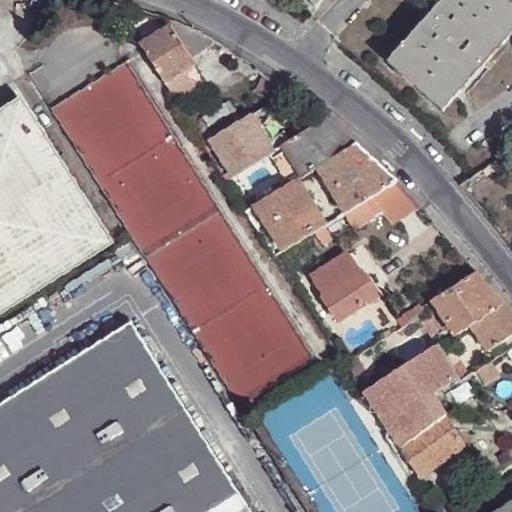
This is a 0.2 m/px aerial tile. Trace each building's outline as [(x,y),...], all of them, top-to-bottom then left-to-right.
[(306,0),(316,9),(324,0),(306,0)] [(511,36),(511,6),(504,0),(444,0),(416,32),(387,63),(443,113),(511,36)] [(154,14),(140,10),(125,16),(138,38),(154,14)] [(173,22),(166,19),(162,33),(171,27),(173,22)] [(204,33),(173,22),(171,27),(180,43),(192,59),(216,41),(204,33)] [(171,27),(162,33),(143,45),(145,48),(167,83),(196,65),(194,63),(192,59),(180,43),(171,27)] [(291,93),(268,77),(258,91),(274,101),(291,93)] [(0,301),(97,240),(56,177),(65,172),(18,98),(16,94),(0,103),(0,301)] [(0,301),(0,319),(117,245),(69,170),(22,95),(18,98),(65,172),(56,177),(97,240),(0,301)] [(211,140),(243,121),(232,103),(194,125),(206,142),(211,140)] [(273,136),(257,113),(252,115),(268,140),(273,136)] [(268,140),(252,115),(243,121),(211,140),(233,176),(284,144),(292,140),(285,129),(273,136),(268,140)] [(356,145),(325,120),(292,140),(284,144),(304,176),(318,168),(356,145)] [(397,182),(356,145),(318,168),(347,212),(371,198),(397,182)] [(496,170),(511,158),(511,151),(493,165),(496,170)] [(328,224),(299,180),(257,205),(284,250),(315,232),(328,224)] [(419,207),(397,182),(371,198),(393,222),(419,207)] [(344,214),(328,224),(315,232),(324,247),(334,241),(332,238),(351,227),(344,214)] [(374,299),(380,296),(375,289),(377,282),(374,277),(367,277),(363,271),(359,272),(347,254),(315,275),(327,293),(324,296),(340,320),(367,303),(374,299)] [(502,304),(477,273),(435,299),(455,334),(471,323),(502,304)] [(511,335),(511,316),(502,304),(471,323),(488,350),(511,335)] [(246,511),(127,324),(0,405),(0,511),(246,511)] [(439,343),(364,391),(418,476),(463,443),(434,391),(458,376),(450,365),(439,343)] [(461,359),(450,365),(458,376),(460,378),(469,372),(461,359)] [(496,360),(481,368),(489,381),(503,373),(496,360)] [(511,511),(511,503),(498,511),(511,511)]
